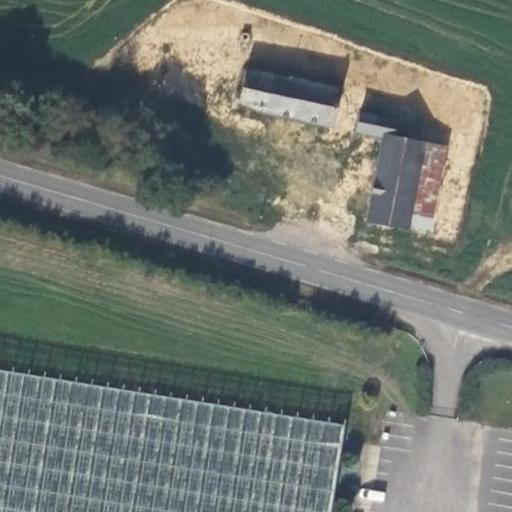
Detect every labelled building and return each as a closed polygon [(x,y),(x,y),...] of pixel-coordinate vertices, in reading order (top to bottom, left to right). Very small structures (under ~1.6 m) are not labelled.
[(238,38),(239,7),(217,7),(216,37),(238,38)] [(250,53),(246,72),(282,79),(286,60),(250,53)] [(169,133),(180,84),(123,71),(113,119),(169,133)] [(333,128),(336,110),(339,91),(282,79),(246,72),(238,104),(267,113),(333,128)] [(225,165),(224,172),(246,180),(245,181),(269,190),(278,170),(266,164),(277,138),(223,114),(207,157),(225,165)] [(384,137),(393,139),(396,124),(359,116),(356,131),(384,137)] [(418,164),(422,149),(422,147),(393,139),(384,137),(380,155),(418,164)] [(440,153),(422,149),(418,164),(407,225),(426,229),(440,153)] [(365,220),(406,230),(407,225),(418,164),(380,155),(365,220)] [(333,511),(347,426),(0,371),(0,511),(333,511)]
